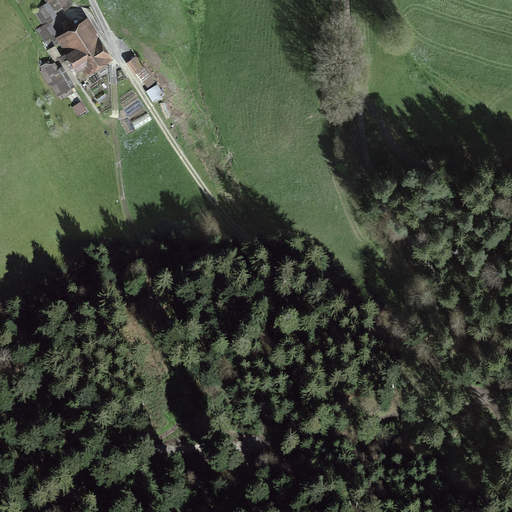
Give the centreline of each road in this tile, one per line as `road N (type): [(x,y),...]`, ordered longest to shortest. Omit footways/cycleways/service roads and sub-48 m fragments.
road 1 (track): [(116,51),(224,216),(259,248),(416,346),(482,401)]
road 2 (track): [(482,401),(491,365),(406,239),(365,155),(346,0)]
road 3 (track): [(116,51),(119,182),(177,354)]
road 4 (track): [(482,401),(414,406),(316,444),(268,443)]
road 5 (track): [(131,231),(84,268),(0,308)]
